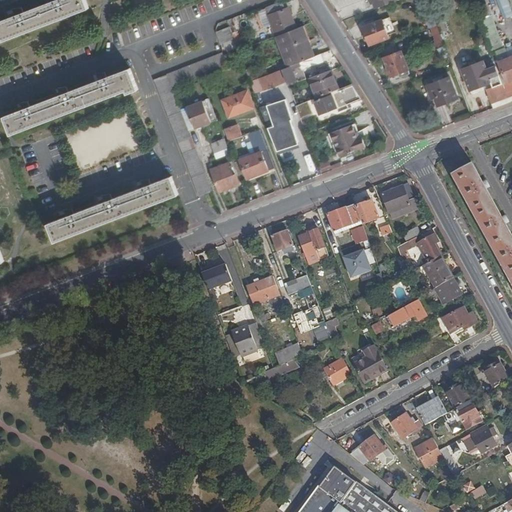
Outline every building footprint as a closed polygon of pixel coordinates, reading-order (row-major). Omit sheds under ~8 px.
[(0,42),(91,8),(87,0),(55,0),(25,12),(23,7),(17,8),(19,14),(0,21),(0,42)] [(499,0),(511,30),(511,9),(508,0),(499,0)] [(281,1),(266,6),(276,35),(277,35),(296,27),(288,7),(284,8),(281,1)] [(489,10),(477,15),(480,22),(492,17),(489,10)] [(492,17),(480,22),(504,82),(509,97),(511,95),(511,55),(509,57),(505,47),(504,48),(492,17)] [(372,43),(390,36),(383,19),(365,26),(372,43)] [(432,37),(436,46),(445,43),(438,24),(431,27),(435,36),(432,37)] [(296,27),(277,35),(289,66),(315,56),(303,25),(296,27)] [(218,31),(223,44),(236,39),(235,36),(231,26),(218,31)] [(235,36),(236,39),(240,50),(245,48),(241,37),(239,37),(238,35),(235,36)] [(392,75),(409,69),(401,50),(384,56),(392,75)] [(228,66),(223,53),(168,74),(173,87),(201,76),(228,66)] [(289,66),(283,68),(289,83),(289,85),(298,82),(294,71),(323,59),(321,53),(315,56),(289,66)] [(471,89),(492,81),(484,59),(462,68),(471,89)] [(13,134),(128,90),(129,93),(138,89),(130,68),(109,76),(107,71),(101,72),(103,78),(71,90),(69,86),(63,87),(65,93),(33,105),(31,100),(25,101),(28,107),(6,115),(13,134)] [(282,68),(260,76),(265,89),(279,84),(280,86),(289,83),(283,68),(282,68)] [(332,69),(310,77),(317,97),(332,91),(339,88),(332,69)] [(156,79),(199,194),(213,190),(202,161),(190,132),(183,114),(182,110),(173,87),(168,74),(156,79)] [(251,80),(252,80),(256,92),(265,89),(260,76),(251,80)] [(439,105),(458,97),(450,76),(427,85),(431,95),(434,94),(439,105)] [(504,82),(488,88),(494,103),(509,97),(504,82)] [(352,108),(350,103),(362,98),(353,83),(339,88),(332,91),(333,93),(316,100),(321,113),(338,107),(340,112),(352,108)] [(254,109),(247,91),(223,101),(230,118),(254,109)] [(510,100),(509,97),(494,103),(495,107),(511,101),(510,100)] [(190,111),(197,129),(218,120),(210,99),(188,107),(190,111)] [(309,99),(297,104),(301,117),(314,112),(309,99)] [(290,103),(284,106),(286,112),(292,110),(290,103)] [(272,106),(263,110),(265,116),(274,112),(273,110),(272,106)] [(274,112),(265,116),(279,152),(288,148),(287,144),(298,140),(299,139),(295,127),(286,130),(283,122),(295,118),(292,110),(286,112),(284,106),(273,110),(274,112)] [(183,114),(190,132),(197,129),(190,111),(183,114)] [(238,124),(225,128),(230,141),(236,139),(243,136),(238,124)] [(359,139),(354,124),(330,133),(334,143),(336,142),(341,157),(366,147),(362,138),(359,139)] [(241,158),(248,177),(276,166),(262,129),(243,136),(236,139),(238,144),(245,141),(250,154),(241,158)] [(225,139),(213,144),(216,153),(229,148),(227,142),(225,139)] [(300,144),(298,140),(287,144),(288,148),(300,144)] [(229,148),(216,153),(217,155),(219,158),(231,154),(229,148)] [(233,170),(230,162),(212,169),(221,191),(240,183),(235,169),(233,170)] [(331,162),(321,163),(322,171),(332,170),(331,162)] [(486,181),(484,182),(474,164),(454,175),(511,279),(511,233),(507,224),(509,223),(504,216),(503,217),(487,188),(489,187),(486,181)] [(55,240),(178,193),(171,175),(151,183),(149,178),(143,179),(145,185),(112,198),(111,193),(104,194),(107,200),(75,212),(73,207),(67,209),(69,214),(49,222),(55,240)] [(392,216),(419,205),(411,183),(383,194),(392,216)] [(363,223),(379,217),(373,200),(357,206),(363,223)] [(328,214),(334,230),(360,220),(354,204),(328,214)] [(309,262),(328,255),(316,223),(309,225),(311,231),(300,236),(309,262)] [(381,228),(384,236),(394,233),(391,224),(381,228)] [(372,249),(364,227),(353,231),(360,249),(367,246),(368,250),(372,249)] [(418,227),(404,235),(408,241),(409,240),(417,236),(422,234),(418,227)] [(286,252),(295,248),(288,230),(278,233),(277,231),(273,233),(273,235),(272,236),(278,251),(284,249),(286,252)] [(420,242),(418,243),(429,262),(439,256),(441,255),(435,244),(437,243),(440,241),(436,233),(420,242)] [(418,243),(420,242),(417,236),(409,240),(413,246),(418,243)] [(398,246),(403,258),(408,255),(405,250),(413,246),(409,240),(408,241),(398,246)] [(368,250),(345,258),(354,281),(376,273),(368,250)] [(441,255),(439,256),(448,271),(450,269),(441,255)] [(430,275),(427,277),(434,289),(452,279),(454,278),(450,269),(448,271),(439,256),(429,262),(424,264),(430,275)] [(211,269),(202,272),(209,291),(233,282),(227,266),(211,271),(211,269)] [(308,274),(296,279),(300,290),(312,286),(308,274)] [(276,304),(277,307),(285,305),(274,276),(247,286),(254,303),(269,298),(272,305),(276,304)] [(296,279),(285,284),(289,294),(300,290),(296,279)] [(452,279),(434,289),(427,293),(429,297),(438,292),(444,303),(461,293),(452,279)] [(405,308),(404,306),(395,311),(391,313),(386,316),(392,325),(396,322),(405,318),(415,312),(420,320),(428,316),(419,300),(405,308)] [(472,312),(468,314),(464,307),(443,318),(451,333),(463,326),(465,329),(477,322),(472,312)] [(296,315),(301,333),(321,328),(316,309),(296,315)] [(337,317),(326,322),(331,336),(338,333),(335,326),(340,324),(337,317)] [(232,331),(225,334),(233,355),(241,352),(242,357),(259,350),(259,349),(266,346),(256,321),(249,323),(248,322),(231,328),(232,331)] [(376,330),(384,325),(381,321),(373,325),(376,330)] [(333,341),(330,342),(335,351),(338,349),(333,341)] [(298,342),(275,353),(280,365),(294,359),(303,354),(298,342)] [(379,371),(388,367),(377,345),(366,351),(367,356),(355,362),(364,381),(380,373),(379,371)] [(331,378),(335,384),(352,373),(338,349),(335,351),(340,360),(325,369),(326,370),(322,373),(327,381),(331,378)] [(304,363),(306,363),(308,367),(319,362),(315,352),(310,354),(309,353),(301,357),(304,363)] [(274,367),(273,368),(264,372),(266,377),(268,380),(300,366),(294,359),(280,365),(274,367)] [(500,361),(486,369),(495,386),(510,378),(500,361)] [(266,377),(264,372),(246,380),(251,384),(266,377)] [(461,382),(447,390),(456,408),(471,400),(461,382)] [(440,399),(438,395),(416,407),(418,411),(440,399)] [(418,411),(426,425),(443,415),(448,413),(440,399),(418,411)] [(470,428),(483,420),(472,399),(471,400),(456,408),(448,413),(443,415),(455,436),(470,428)] [(295,406),(291,412),(301,419),(305,413),(295,406)] [(392,424),(393,425),(385,431),(393,440),(401,435),(404,439),(423,425),(419,420),(416,422),(413,418),(411,420),(407,413),(392,424)] [(483,452),(497,444),(489,429),(475,438),(483,452)] [(383,446),(375,436),(350,454),(363,465),(377,455),(383,463),(387,463),(393,459),(393,454),(385,444),(383,446)] [(416,447),(426,466),(444,457),(440,450),(433,437),(416,447)] [(440,450),(444,457),(449,465),(454,474),(460,471),(446,446),(440,450)] [(326,476),(333,468),(327,464),(321,472),(326,476)] [(449,465),(440,470),(445,479),(454,474),(449,465)] [(395,511),(372,494),(335,468),(321,487),(319,485),(318,486),(299,511),(395,511)] [(432,486),(427,479),(419,495),(412,492),(411,496),(425,502),(432,486)] [(485,486),(472,490),(475,498),(488,494),(485,486)] [(466,503),(464,498),(451,505),(454,509),(466,503)]
